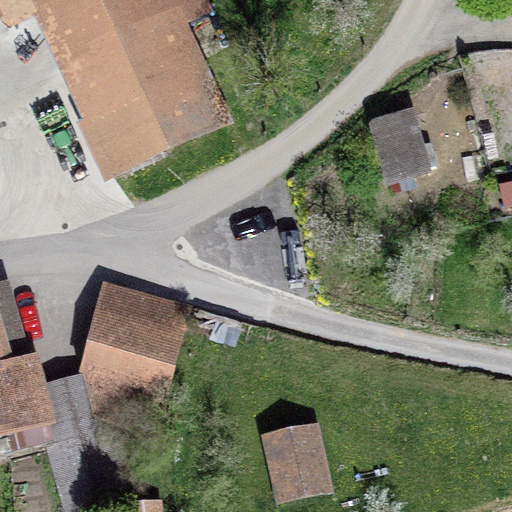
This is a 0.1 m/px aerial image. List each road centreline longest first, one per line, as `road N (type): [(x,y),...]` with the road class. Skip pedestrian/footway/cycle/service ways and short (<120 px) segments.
road 1 (unclassified): [(99,247),(306,322),(511,362)]
road 2 (unclassified): [(99,247),(268,171),(355,98),(422,0)]
